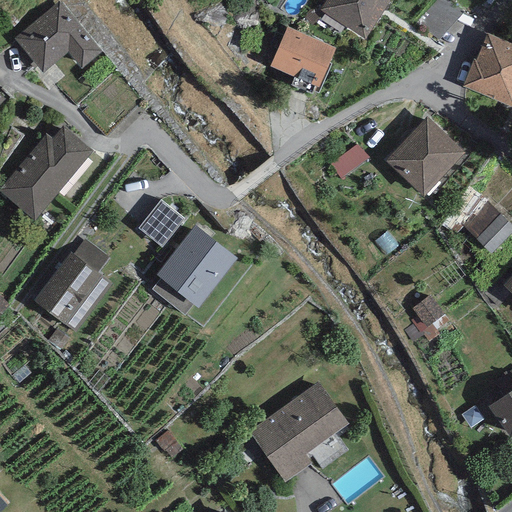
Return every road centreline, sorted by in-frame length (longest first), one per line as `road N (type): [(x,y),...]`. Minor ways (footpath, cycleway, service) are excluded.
road 1 (residential): [(422,83),(350,110),(227,196),(204,188),(150,135)]
road 2 (track): [(166,0),(199,47),(299,142)]
